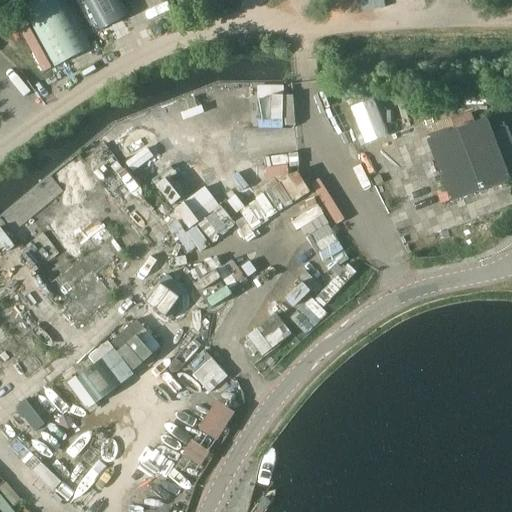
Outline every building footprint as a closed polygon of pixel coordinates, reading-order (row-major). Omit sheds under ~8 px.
[(66,0),(38,0),(22,10),(54,69),(93,48),(66,0)] [(178,0),(180,9),(229,0),(178,0)] [(297,124),(295,92),(285,93),(284,82),(260,84),(261,100),(280,99),(281,113),(260,114),(261,126),(297,124)] [(508,181),(507,180),(511,178),(511,146),(506,129),(491,135),(485,120),(429,141),(452,202),(508,181)] [(321,203),(296,216),(308,240),(316,236),(326,255),(343,247),(321,203)] [(14,270),(27,261),(34,270),(60,252),(44,229),(18,248),(20,251),(7,260),(14,270)] [(235,257),(225,263),(235,283),(246,278),(235,257)] [(201,281),(209,303),(229,296),(221,274),(201,281)] [(168,313),(181,294),(161,281),(148,300),(168,313)] [(276,314),(246,337),(257,352),(266,353),(291,334),(276,314)] [(110,341),(136,368),(162,344),(137,316),(110,341)] [(100,355),(69,384),(92,408),(123,380),(100,355)]
